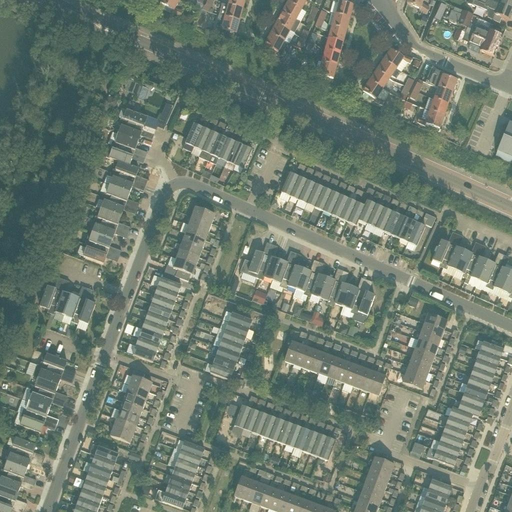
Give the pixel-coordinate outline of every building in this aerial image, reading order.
[(162,0),(160,4),(173,11),(173,13),(181,17),(182,13),(179,11),(175,9),(180,0),(162,0)] [(245,0),(230,0),(229,6),(243,10),(245,0)] [(301,10),(307,0),(289,0),(288,3),(301,10)] [(338,3),(335,16),(349,20),(353,7),(351,6),(352,0),(340,0),(339,3),(338,3)] [(408,0),(407,5),(420,9),(419,10),(426,15),(429,10),(421,5),(423,0),(408,0)] [(509,22),(511,14),(511,10),(487,1),(487,0),(486,0),(470,0),(468,5),(474,8),(475,7),(492,14),(490,20),(499,24),(502,18),(509,22)] [(487,1),(511,10),(511,0),(487,0),(487,1)] [(288,3),(282,14),(300,24),(306,13),(301,10),(288,3)] [(219,16),(239,22),(243,10),(229,6),(228,6),(222,5),(219,16)] [(498,48),(503,37),(488,32),(476,27),(470,25),(474,16),(454,8),(453,12),(452,11),(448,20),(467,29),(465,33),(465,34),(472,37),(498,48)] [(322,12),(319,20),(324,22),(327,14),(322,12)] [(276,25),(289,32),(294,34),(300,24),(282,14),(276,25)] [(329,26),(332,27),(346,31),(349,20),(335,16),(332,15),(329,26)] [(230,33),(236,34),(239,22),(219,16),(215,28),(216,28),(214,34),(229,38),(230,33)] [(312,26),(315,18),(310,16),(307,24),(312,26)] [(425,27),(428,20),(422,17),(419,25),(425,27)] [(321,29),(324,22),(319,20),(316,27),(321,29)] [(284,42),(289,32),(276,25),(271,35),(284,42)] [(346,31),(332,27),(328,39),(343,43),(346,31)] [(304,31),(301,39),(306,41),(309,33),(304,31)] [(465,33),(459,31),(454,41),(461,44),(465,34),(465,33)] [(309,42),(315,45),(318,37),(313,34),(309,42)] [(265,46),(265,47),(264,50),(270,53),(285,59),(291,46),(284,42),(271,35),(265,46)] [(469,44),(471,44),(469,49),(479,53),(480,52),(494,58),(498,48),(472,37),(469,44)] [(303,49),(306,41),(301,39),(300,40),(298,39),(295,45),(298,46),(303,49)] [(343,43),(328,39),(325,51),(340,55),(343,43)] [(315,45),(309,42),(306,50),(312,52),(315,45)] [(340,55),(325,51),(322,63),(336,67),(340,55)] [(410,65),(412,60),(404,57),(403,59),(391,51),(384,61),(397,70),(401,72),(407,63),(410,65)] [(396,69),(397,70),(384,61),(377,71),(389,80),(389,79),(396,69)] [(416,61),(413,66),(418,69),(421,63),(416,61)] [(319,76),(333,79),(336,67),(322,63),(319,74),(312,70),(310,75),(318,78),(319,76)] [(377,71),(370,81),(387,93),(393,82),(389,79),(389,80),(377,71)] [(434,75),(437,76),(433,87),(439,89),(452,94),(456,82),(443,77),(444,75),(436,71),(434,75)] [(423,72),(420,81),(426,83),(429,74),(423,72)] [(405,87),(410,89),(414,82),(409,79),(405,87)] [(382,106),(384,102),(389,94),(387,93),(370,81),(363,92),(375,100),(374,102),(382,106)] [(142,87),(128,82),(125,92),(138,97),(142,87)] [(417,83),(414,91),(419,94),(423,86),(417,83)] [(410,89),(405,87),(401,94),(407,97),(410,89)] [(439,89),(438,89),(434,101),(448,105),(452,94),(439,89)] [(415,101),(419,94),(414,91),(410,99),(415,101)] [(118,101),(116,101),(109,98),(109,99),(106,107),(112,109),(116,107),(117,104),(118,101)] [(434,101),(429,99),(425,110),(430,113),(444,117),(448,105),(434,101)] [(410,111),(412,105),(406,103),(404,108),(410,111)] [(395,118),(400,112),(394,107),(389,112),(395,118)] [(121,119),(119,127),(121,128),(121,127),(127,129),(129,122),(137,125),(136,129),(154,136),(156,130),(144,126),(147,119),(123,110),(120,118),(121,119)] [(430,113),(427,123),(419,119),(417,123),(426,127),(426,125),(440,129),(444,117),(430,113)] [(140,137),(152,141),(154,136),(136,129),(137,125),(129,122),(127,129),(121,127),(121,128),(118,136),(138,143),(140,137)] [(220,123),(217,130),(220,132),(222,129),(224,130),(226,125),(220,123)] [(185,146),(194,149),(202,130),(193,126),(185,146)] [(227,141),(226,141),(230,132),(232,133),(234,129),(228,126),(223,139),(219,137),(210,156),(208,162),(216,166),(218,160),(219,160),(227,141)] [(511,127),(508,126),(495,159),(511,165),(511,127)] [(210,134),(202,130),(194,149),(202,153),(210,134)] [(238,136),(241,137),(243,133),(236,130),(235,134),(233,138),(237,139),(238,136)] [(145,159),(147,154),(136,149),(138,143),(118,136),(112,134),(108,145),(112,146),(110,150),(117,153),(120,146),(128,149),(127,152),(145,159)] [(208,162),(210,156),(219,137),(210,134),(202,153),(199,159),(208,162)] [(242,138),(241,140),(246,142),(247,140),(249,141),(251,136),(245,134),(243,138),(242,138)] [(219,160),(227,164),(235,144),(227,141),(219,160)] [(235,144),(227,164),(235,167),(243,148),(235,144)] [(106,158),(109,159),(109,160),(118,163),(129,167),(129,166),(132,160),(143,165),(145,159),(127,152),(128,149),(120,146),(117,153),(110,150),(109,150),(106,158)] [(244,171),(252,152),(243,148),(235,167),(244,171)] [(110,178),(112,179),(113,179),(118,180),(120,173),(128,176),(127,180),(146,187),(148,181),(136,177),(139,170),(129,166),(129,167),(118,163),(115,171),(113,170),(110,178)] [(204,172),(202,177),(209,180),(211,175),(204,172)] [(109,187),(130,194),(132,188),(144,192),(146,187),(127,180),(128,176),(120,173),(118,180),(113,179),(112,179),(109,187)] [(299,179),(290,175),(282,194),(290,198),(299,179)] [(299,201),(307,182),(299,179),(290,198),(299,201)] [(337,186),(338,183),(339,182),(333,180),(329,188),(333,189),(335,185),(337,186)] [(299,201),(307,205),(315,186),(307,182),(299,201)] [(315,209),(323,190),(315,186),(307,205),(315,209)] [(127,200),(130,194),(109,187),(107,195),(104,194),(101,202),(104,203),(104,202),(109,204),(112,197),(120,200),(119,203),(137,210),(139,205),(127,200)] [(315,209),(323,212),(332,193),(323,190),(315,209)] [(331,216),(340,197),(332,193),(323,212),(331,216)] [(101,210),(121,218),(123,211),(135,216),(137,210),(119,203),(120,200),(112,197),(109,204),(104,202),(104,203),(101,210)] [(331,216),(340,220),(348,201),(340,197),(331,216)] [(340,220),(348,223),(356,204),(348,201),(340,220)] [(367,225),(375,206),(367,202),(364,208),(359,222),(367,225)] [(356,227),(359,222),(364,208),(356,204),(348,223),(356,227)] [(367,225),(375,229),(383,210),(375,206),(367,225)] [(192,218),(212,225),(215,216),(196,209),(192,218)] [(119,224),(121,218),(101,210),(98,219),(95,218),(92,225),(95,226),(96,226),(100,228),(103,221),(111,224),(110,227),(128,234),(130,228),(119,224)] [(384,233),(392,214),(383,210),(375,229),(384,233)] [(422,218),(423,214),(424,214),(418,211),(414,219),(418,221),(420,217),(422,218)] [(384,233),(392,236),(400,217),(392,214),(384,233)] [(432,217),(426,215),(424,219),(428,221),(426,226),(432,228),(436,219),(432,217)] [(400,240),(408,221),(400,217),(392,236),(400,240)] [(209,234),(212,225),(192,218),(189,226),(209,234)] [(92,234),(112,241),(115,235),(126,239),(128,234),(110,227),(111,224),(103,221),(100,228),(96,226),(95,226),(92,234)] [(400,240),(408,244),(416,225),(408,221),(400,240)] [(209,234),(189,226),(183,224),(180,233),(186,235),(206,242),(209,234)] [(416,225),(408,244),(417,248),(425,229),(416,225)] [(441,242),(437,251),(432,261),(441,265),(439,268),(443,270),(447,271),(448,268),(450,264),(443,260),(447,252),(450,254),(458,236),(453,233),(447,245),(441,242)] [(110,248),(112,241),(92,234),(89,242),(87,241),(84,249),(87,250),(87,249),(92,251),(94,244),(103,247),(101,251),(119,257),(121,252),(110,248)] [(202,251),(206,242),(186,235),(183,243),(202,251)] [(448,268),(455,272),(464,252),(458,250),(463,238),(458,236),(450,254),(447,252),(443,260),(450,264),(448,268)] [(202,251),(183,243),(180,252),(199,259),(202,251)] [(87,250),(83,258),(103,265),(106,258),(117,263),(119,257),(101,251),(103,247),(94,244),(92,251),(87,249),(87,250)] [(244,261),(240,273),(263,282),(264,279),(266,274),(259,271),(262,263),(265,264),(272,246),(267,244),(262,256),(256,253),(252,264),(244,261)] [(470,255),(464,252),(455,272),(453,278),(461,282),(463,278),(466,280),(470,281),(471,279),(471,278),(473,274),(466,271),(470,263),(473,264),(481,246),(475,244),(470,255)] [(272,282),(280,262),(273,260),(278,248),(272,246),(265,264),(262,263),(259,271),(266,274),(264,279),(272,282)] [(479,282),(487,263),(481,260),(486,248),(481,246),(473,264),(470,263),(466,271),(473,274),(471,278),(471,279),(479,282)] [(53,260),(58,256),(53,251),(49,255),(53,260)] [(196,267),(199,259),(180,252),(176,260),(196,267)] [(286,264),(280,262),(272,282),(280,285),(279,288),(287,291),(288,288),(289,283),(283,280),(286,272),(289,273),(296,255),(290,253),(286,264)] [(493,265),(487,263),(479,282),(487,286),(485,289),(493,292),(494,289),(494,288),(496,284),(489,281),(493,273),(496,274),(504,256),(499,254),(493,265)] [(296,291),(303,271),(297,268),(301,257),(296,255),(289,273),(286,272),(283,280),(289,283),(288,288),(296,291)] [(494,288),(494,289),(502,292),(510,273),(504,270),(509,259),(504,256),(496,274),(493,273),(489,281),(496,284),(494,288)] [(191,276),(193,276),(196,267),(176,260),(173,269),(177,271),(191,276)] [(310,273),(303,271),(296,291),(304,294),(303,297),(310,300),(312,297),(311,296),(313,292),(307,289),(310,281),(313,282),(320,264),(314,261),(310,273)] [(320,299),(327,280),(320,277),(325,266),(320,264),(313,282),(310,281),(307,289),(313,292),(311,296),(312,297),(320,299)] [(333,282),(327,280),(320,299),(328,302),(326,305),(334,308),(335,305),(337,300),(330,298),(333,289),(336,291),(343,272),(338,270),(333,282)] [(177,271),(175,278),(188,283),(191,276),(177,271)] [(343,308),(351,288),(344,286),(348,274),(343,272),(336,291),(333,289),(330,298),(337,300),(335,305),(343,308)] [(511,273),(510,273),(502,292),(510,296),(509,299),(511,300),(511,273)] [(54,290),(47,288),(40,308),(49,311),(48,314),(51,315),(55,317),(56,314),(57,309),(51,306),(54,298),(57,299),(64,281),(58,279),(54,290)] [(357,291),(351,288),(343,308),(351,311),(350,314),(355,316),(358,317),(359,314),(358,314),(360,309),(353,306),(356,298),(360,299),(367,281),(361,279),(357,291)] [(158,288),(178,296),(181,287),(161,280),(158,288)] [(240,283),(232,280),(227,293),(235,296),(240,283)] [(64,317),(71,297),(65,295),(69,283),(64,281),(57,299),(54,298),(51,306),(57,309),(56,314),(64,317)] [(368,295),(372,283),(367,281),(360,299),(356,298),(353,306),(360,309),(358,314),(359,314),(358,317),(355,316),(353,320),(365,324),(375,297),(368,295)] [(88,290),(82,288),(78,299),(71,297),(64,317),(72,320),(71,323),(78,325),(79,322),(81,318),(74,315),(77,307),(81,308),(88,290)] [(175,304),(178,296),(158,288),(155,297),(175,304)] [(89,303),(93,292),(88,290),(81,308),(77,307),(74,315),(81,318),(79,322),(88,326),(95,306),(89,303)] [(263,306),(266,298),(255,294),(252,302),(263,306)] [(175,304),(155,297),(152,305),(171,313),(175,304)] [(410,298),(408,306),(416,309),(419,301),(410,298)] [(287,313),(290,306),(284,304),(281,311),(287,313)] [(168,321),(171,313),(152,305),(149,314),(168,321)] [(299,318),(301,311),(296,309),(293,315),(299,318)] [(310,324),(315,325),(318,318),(319,315),(314,313),(310,324)] [(168,321),(149,314),(146,322),(165,329),(168,321)] [(49,320),(46,329),(50,331),(53,322),(55,317),(51,315),(49,320)] [(232,315),(229,324),(249,331),(252,322),(232,315)] [(255,322),(264,325),(266,318),(258,315),(255,322)] [(425,325),(444,332),(447,323),(428,316),(425,325)] [(162,338),(165,329),(146,322),(142,331),(162,338)] [(226,332),(246,339),(249,331),(229,324),(226,332)] [(441,341),(444,332),(425,325),(421,333),(441,341)] [(353,338),(356,329),(351,327),(347,336),(353,338)] [(162,338),(142,331),(139,339),(159,346),(162,338)] [(246,339),(226,332),(223,341),(242,348),(246,339)] [(307,335),(301,333),(300,337),(299,340),(303,341),(304,338),(306,339),(307,335)] [(418,342),(438,349),(441,341),(421,333),(418,342)] [(310,336),(308,340),(307,343),(311,345),(312,342),(314,342),(316,338),(310,336)] [(156,355),(159,346),(139,339),(136,348),(156,355)] [(319,348),(320,345),(323,346),(324,341),(318,339),(315,347),(319,348)] [(239,356),(242,348),(223,341),(220,349),(239,356)] [(418,342),(415,350),(435,357),(438,349),(418,342)] [(285,363),(294,366),(301,347),(292,343),(285,363)] [(503,351),(484,344),(480,353),(500,360),(503,351)] [(212,355),(217,357),(236,365),(239,356),(220,349),(215,347),(213,348),(211,353),(212,355)] [(302,369),(309,350),(301,347),(294,366),(302,369)] [(136,348),(133,356),(153,364),(156,355),(136,348)] [(302,369),(310,373),(318,353),(309,350),(302,369)] [(412,359),(432,366),(435,357),(415,350),(412,359)] [(319,376),(326,356),(318,353),(310,373),(319,376)] [(480,353),(477,361),(497,368),(500,360),(480,353)] [(64,370),(67,363),(47,355),(44,364),(41,363),(40,366),(39,370),(46,373),(49,366),(57,369),(56,373),(74,379),(76,374),(64,370)] [(362,363),(363,360),(365,361),(366,357),(360,355),(358,362),(362,363)] [(319,376),(327,379),(335,359),(326,356),(319,376)] [(217,357),(213,366),(233,373),(236,365),(217,357)] [(336,382),(343,362),(335,359),(327,379),(336,382)] [(412,359),(409,367),(428,374),(432,366),(412,359)] [(477,361),(474,370),(494,377),(497,368),(477,361)] [(336,382),(344,385),(351,365),(343,362),(336,382)] [(38,380),(58,387),(60,380),(72,385),(74,379),(56,373),(57,369),(49,366),(46,373),(39,370),(40,366),(37,365),(33,377),(39,379),(38,380)] [(353,388),(360,369),(351,365),(344,385),(353,388)] [(233,373),(213,366),(210,375),(230,382),(233,373)] [(428,374),(409,367),(406,375),(425,383),(428,374)] [(353,388),(361,391),(368,372),(360,369),(353,388)] [(494,377),(474,370),(471,378),(490,385),(494,377)] [(149,394),(152,385),(142,381),(145,375),(135,371),(129,387),(149,394)] [(368,372),(361,391),(369,394),(377,375),(368,372)] [(377,375),(369,394),(378,398),(386,378),(377,375)] [(422,392),(425,383),(406,375),(402,384),(422,392)] [(471,378),(468,386),(487,394),(490,385),(471,378)] [(56,393),(58,387),(38,380),(35,387),(33,386),(30,394),(33,395),(38,397),(40,390),(48,393),(47,396),(65,403),(67,398),(56,393)] [(468,386),(464,395),(484,402),(487,394),(468,386)] [(146,402),(149,394),(129,387),(126,395),(146,402)] [(30,403),(49,410),(52,404),(63,408),(65,403),(47,396),(48,393),(40,390),(38,397),(33,395),(30,403)] [(143,411),(146,402),(126,395),(123,403),(143,411)] [(464,395),(461,403),(481,410),(484,402),(464,395)] [(47,417),(49,410),(30,403),(27,411),(24,410),(21,418),(24,418),(29,420),(31,413),(39,416),(38,419),(57,426),(59,421),(47,417)] [(140,419),(143,411),(123,403),(120,412),(140,419)] [(481,410),(461,403),(458,411),(472,417),(478,419),(481,410)] [(230,406),(230,408),(227,415),(235,418),(238,409),(230,406)] [(242,408),(234,427),(243,431),(251,411),(242,408)] [(458,411),(452,409),(449,418),(469,426),(472,417),(458,411)] [(251,411),(243,431),(252,434),(259,414),(251,411)] [(136,428),(140,419),(120,412),(117,420),(136,428)] [(21,427),(40,435),(43,428),(55,432),(57,426),(38,419),(39,416),(31,413),(29,420),(24,418),(21,427)] [(268,417),(259,414),(252,434),(260,437),(268,417)] [(302,427),(304,422),(306,423),(308,419),(302,416),(298,426),(302,427)] [(269,440),(276,421),(268,417),(260,437),(269,440)] [(469,426),(449,418),(446,427),(466,434),(469,426)] [(133,436),(136,428),(117,420),(113,429),(133,436)] [(269,440),(277,443),(285,424),(276,421),(269,440)] [(286,446),(293,427),(285,424),(277,443),(286,446)] [(286,446),(294,450),(301,430),(293,427),(286,446)] [(446,427),(443,435),(463,443),(466,434),(446,427)] [(110,438),(130,445),(133,436),(113,429),(110,438)] [(301,430),(294,450),(302,453),(310,433),(301,430)] [(302,453),(311,456),(318,436),(310,433),(302,453)] [(463,443),(443,435),(440,444),(460,451),(463,443)] [(319,459),(327,439),(318,436),(311,456),(319,459)] [(33,453),(36,447),(16,439),(13,447),(10,446),(8,454),(11,454),(15,456),(18,450),(26,453),(24,456),(43,463),(45,458),(33,453)] [(319,459),(328,462),(336,443),(327,439),(319,459)] [(201,460),(204,451),(185,443),(182,452),(201,460)] [(411,453),(419,455),(422,447),(415,444),(411,453)] [(460,451),(440,444),(437,452),(457,459),(460,451)] [(115,464),(118,456),(99,448),(95,457),(115,464)] [(7,463),(27,470),(29,464),(41,469),(43,463),(24,456),(26,453),(18,450),(15,456),(11,454),(7,463)] [(453,468),(454,467),(457,459),(437,452),(430,450),(427,459),(453,468)] [(198,468),(201,460),(182,452),(178,461),(198,468)] [(139,463),(141,457),(131,453),(128,459),(139,463)] [(95,457),(92,465),(112,473),(115,464),(95,457)] [(278,467),(280,460),(272,457),(270,464),(278,467)] [(375,459),(371,468),(391,476),(394,467),(375,459)] [(198,468),(178,461),(175,469),(195,476),(198,468)] [(25,477),(27,470),(7,463),(5,471),(2,470),(0,474),(0,477),(2,478),(7,480),(9,473),(17,476),(16,480),(34,487),(36,481),(25,477)] [(89,474),(109,481),(112,473),(92,465),(89,474)] [(251,468),(249,472),(249,475),(252,476),(253,474),(256,474),(257,470),(251,468)] [(388,483),(391,476),(371,468),(368,477),(388,483)] [(192,485),(195,476),(175,469),(172,478),(192,485)] [(0,483),(0,487),(18,494),(21,488),(32,492),(34,487),(16,480),(17,476),(9,473),(7,480),(2,478),(0,483)] [(332,475),(326,473),(323,480),(329,483),(332,475)] [(86,482),(106,490),(109,481),(89,474),(86,482)] [(368,477),(365,485),(385,492),(388,483),(368,477)] [(192,485),(172,478),(169,486),(189,493),(192,485)] [(235,498),(243,501),(251,482),(242,478),(235,498)] [(83,491),(103,498),(106,490),(86,482),(83,491)] [(251,482),(243,501),(252,504),(259,485),(251,482)] [(452,489),(432,482),(429,491),(449,498),(452,489)] [(268,488),(259,485),(252,504),(260,507),(268,488)] [(362,494),(382,501),(385,492),(365,485),(362,494)] [(148,497),(151,489),(143,486),(140,494),(148,497)] [(185,502),(189,493),(169,486),(166,494),(185,502)] [(16,501),(18,494),(0,487),(0,497),(9,500),(7,503),(25,510),(27,505),(16,501)] [(268,488),(260,507),(269,511),(276,491),(268,488)] [(80,499),(99,507),(103,498),(83,491),(80,499)] [(277,511),(284,494),(276,491),(269,511),(272,511),(277,511)] [(445,506),(449,498),(429,491),(426,499),(445,506)] [(317,497),(316,500),(320,502),(321,498),(323,499),(325,495),(319,493),(317,497)] [(166,494),(163,503),(182,511),(185,502),(166,494)] [(284,494),(277,511),(287,511),(293,497),(284,494)] [(378,509),(382,501),(362,494),(359,502),(378,509)] [(0,511),(11,511),(12,511),(13,511),(24,511),(25,510),(7,503),(9,500),(0,497),(0,511)] [(296,511),(301,500),(293,497),(287,511),(296,511)] [(88,511),(97,511),(99,507),(80,499),(77,508),(88,511)] [(434,511),(443,511),(445,506),(426,499),(423,508),(434,511)] [(301,500),(296,511),(306,511),(310,504),(301,500)] [(356,510),(359,511),(377,511),(378,509),(359,502),(356,510)]
